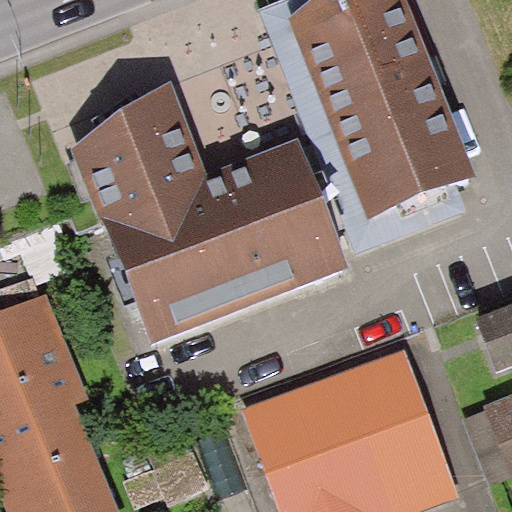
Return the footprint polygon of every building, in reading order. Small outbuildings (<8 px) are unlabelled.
[(400,0),(256,0),(353,235),(454,194),(447,177),(469,168),(400,0)] [(115,244),(209,208),(161,94),(69,130),(115,244)] [(345,258),(310,169),(209,208),(115,244),(150,335),(345,258)] [(33,272),(0,285),(0,477),(13,509),(5,511),(111,511),(117,510),(67,389),(79,384),(33,272)] [(511,310),(470,327),(487,368),(511,358),(511,310)] [(396,338),(232,398),(274,511),(381,511),(379,503),(447,478),(396,338)] [(511,381),(461,401),(491,480),(511,472),(511,381)] [(150,459),(121,470),(133,501),(194,477),(172,421),(140,434),(150,459)]
